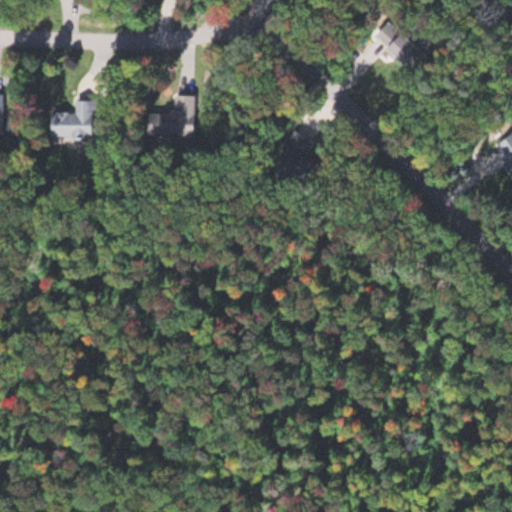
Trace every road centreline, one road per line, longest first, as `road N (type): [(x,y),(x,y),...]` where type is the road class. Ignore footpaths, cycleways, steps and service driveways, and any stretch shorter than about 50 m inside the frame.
road 1 (residential): [(254,16),(339,90),(511,266)]
road 2 (residential): [(265,0),(249,23),(177,43),(0,42)]
